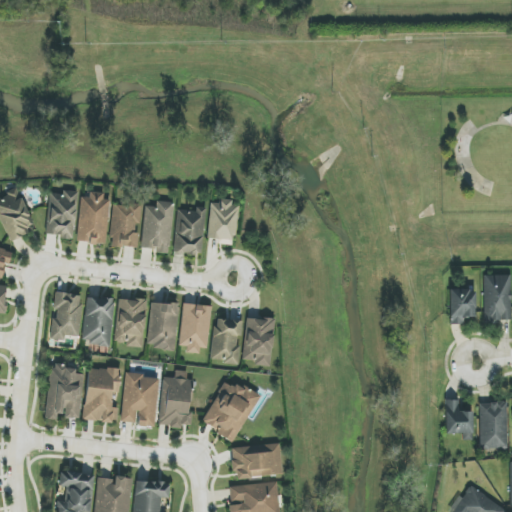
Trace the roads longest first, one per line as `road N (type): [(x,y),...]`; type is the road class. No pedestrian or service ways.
road 1 (residential): [(38,268),(17,441),(18,511)]
road 2 (residential): [(38,268),(218,280)]
road 3 (residential): [(17,441),(190,462)]
